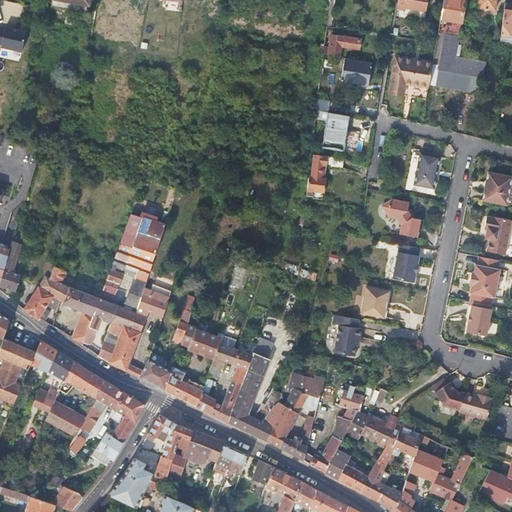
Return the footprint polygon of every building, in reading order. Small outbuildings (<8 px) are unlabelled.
[(330,0),(327,27),(332,27),(335,1),(336,1),(338,0),(337,0),(350,0),(352,2),(353,2),(363,4),(363,0),(330,0)] [(426,11),(428,0),(401,0),(400,9),(407,10),(407,8),(426,11)] [(466,0),(443,0),(438,32),(446,33),(437,87),(469,92),(484,84),(486,66),(455,60),(466,0)] [(478,0),(477,7),(494,10),(495,0),(478,0)] [(511,34),(511,4),(505,3),(501,35),(511,37),(511,34)] [(27,32),(0,25),(0,44),(2,45),(1,48),(22,53),(27,32)] [(332,35),(330,48),(329,56),(340,57),(342,47),(359,49),(360,39),(332,35)] [(406,83),(429,87),(433,64),(433,62),(397,56),(390,93),(403,95),(406,83)] [(372,66),(354,63),(351,83),(368,86),(372,66)] [(344,149),(348,121),(327,118),(322,146),(344,149)] [(421,153),(415,185),(435,189),(441,157),(421,153)] [(310,176),(308,176),(306,194),(312,195),(313,190),(322,191),(322,190),(325,188),(325,186),(325,183),(324,181),(324,178),(321,177),(323,165),(341,168),(342,159),(313,154),(310,176)] [(511,187),(511,188),(511,184),(511,177),(489,173),(487,181),(484,184),(483,191),(485,194),(483,202),(508,207),(510,197),(511,196),(511,187)] [(179,189),(173,187),(165,211),(166,212),(171,213),(179,189)] [(0,280),(2,281),(10,251),(0,247),(0,204),(2,196),(0,195),(0,280)] [(410,204),(391,200),(391,202),(382,207),(388,214),(388,217),(398,218),(402,225),(401,235),(417,239),(420,222),(415,220),(415,217),(411,211),(409,211),(410,204)] [(162,224),(132,214),(103,291),(100,299),(111,303),(118,306),(136,313),(148,286),(149,283),(148,283),(171,213),(166,212),(162,224)] [(491,236),(490,241),(488,253),(506,257),(511,225),(511,221),(495,218),(495,220),(488,219),(485,230),(487,231),(487,235),(491,236)] [(18,239),(14,238),(10,251),(2,281),(1,286),(16,291),(22,275),(19,274),(14,272),(14,270),(22,244),(17,242),(18,239)] [(420,249),(400,245),(393,279),(415,283),(419,257),(419,256),(420,249)] [(501,262),(480,258),(478,267),(476,266),(475,273),(473,273),(470,287),(472,287),(471,294),(472,295),(471,303),(492,307),(493,299),(496,299),(497,290),(500,289),(501,283),(499,280),(501,271),(499,271),(501,262)] [(57,263),(56,262),(51,260),(44,275),(46,276),(49,278),(55,268),(57,263)] [(66,268),(60,264),(57,263),(55,268),(64,273),(66,268)] [(235,264),(229,286),(243,290),(249,268),(235,264)] [(46,276),(39,287),(53,297),(60,302),(63,304),(63,305),(84,312),(94,315),(100,299),(103,291),(97,289),(94,296),(60,284),(64,273),(55,268),(49,278),(46,276)] [(171,295),(148,286),(136,313),(118,306),(111,323),(108,332),(120,337),(116,347),(104,342),(98,355),(98,356),(110,362),(110,363),(133,374),(136,367),(129,364),(147,317),(144,316),(147,310),(163,316),(171,295)] [(384,317),(390,291),(367,286),(362,313),(384,317)] [(39,287),(24,310),(39,320),(40,318),(46,309),(48,306),(53,297),(39,287)] [(188,325),(195,298),(187,295),(177,322),(179,322),(188,325)] [(53,297),(48,306),(58,312),(60,302),(53,297)] [(111,303),(100,299),(94,315),(83,342),(90,347),(101,318),(104,320),(111,323),(118,306),(111,303)] [(492,307),(471,303),(470,307),(494,312),(494,308),(492,307)] [(494,312),(470,307),(468,317),(471,318),(470,323),(471,324),(469,334),(489,338),(494,312)] [(50,311),(46,309),(40,318),(44,320),(50,311)] [(83,342),(94,315),(84,312),(79,323),(73,339),(82,345),(83,342)] [(11,320),(0,313),(0,336),(4,339),(11,320)] [(360,321),(335,316),(333,322),(340,324),(334,352),(355,356),(357,345),(358,338),(360,339),(362,328),(359,328),(360,321)] [(188,325),(179,322),(173,340),(181,343),(188,325)] [(214,335),(188,325),(181,343),(189,346),(188,349),(215,358),(221,343),(223,338),(214,335)] [(255,349),(270,354),(274,340),(259,336),(255,349)] [(0,398),(15,404),(23,386),(15,383),(23,366),(30,369),(32,364),(37,353),(4,339),(4,340),(0,351),(0,356),(6,359),(0,373),(0,398)] [(215,402),(210,413),(228,422),(247,370),(252,355),(236,349),(239,342),(232,339),(229,346),(221,343),(215,358),(212,364),(222,368),(225,369),(227,362),(238,366),(221,405),(215,402)] [(49,371),(58,351),(42,341),(37,353),(32,364),(49,371)] [(168,357),(175,360),(179,350),(172,347),(168,357)] [(65,381),(75,362),(58,351),(49,371),(49,373),(58,377),(65,381)] [(247,370),(228,422),(266,441),(273,428),(262,422),(276,405),(279,400),(282,395),(275,392),(265,406),(261,403),(255,418),(248,415),(269,358),(253,352),(252,355),(247,370)] [(143,371),(140,377),(164,390),(171,371),(149,360),(143,371)] [(77,382),(83,368),(75,362),(65,381),(65,383),(67,384),(68,382),(74,386),(77,382)] [(217,379),(222,368),(212,364),(208,375),(212,377),(217,379)] [(136,367),(133,374),(140,377),(143,371),(136,367)] [(171,371),(164,390),(196,406),(202,392),(206,381),(202,379),(198,389),(183,381),(185,378),(183,377),(185,373),(173,367),(171,371)] [(55,403),(47,420),(76,436),(77,436),(81,429),(92,407),(105,381),(83,368),(77,382),(74,386),(92,395),(90,400),(90,401),(87,406),(84,405),(79,415),(61,406),(55,403)] [(293,388),(284,405),(299,414),(304,405),(310,395),(319,399),(324,383),(293,372),(289,385),(293,388)] [(62,388),(65,383),(65,381),(58,377),(54,384),(62,388)] [(444,385),(440,379),(428,387),(440,406),(458,411),(462,394),(451,391),(446,383),(444,385)] [(206,381),(202,392),(208,395),(209,393),(207,392),(209,388),(215,390),(216,382),(211,380),(210,382),(206,380),(206,381)] [(107,405),(118,388),(105,381),(92,407),(97,409),(101,402),(107,405)] [(344,390),(324,383),(319,399),(318,404),(323,405),(324,402),(324,401),(348,409),(348,410),(343,418),(350,421),(356,413),(356,411),(359,412),(364,397),(354,393),(353,392),(355,388),(346,384),(344,390)] [(50,394),(58,398),(61,391),(62,388),(54,384),(50,394)] [(113,436),(123,443),(144,408),(143,404),(118,388),(107,405),(125,416),(113,436)] [(31,413),(47,420),(55,403),(58,398),(50,394),(41,389),(31,413)] [(58,398),(55,403),(61,406),(67,394),(61,391),(58,398)] [(202,392),(196,406),(210,413),(215,402),(215,399),(214,399),(208,395),(202,392)] [(463,392),(462,394),(458,411),(486,420),(491,401),(490,400),(490,397),(483,395),(482,398),(478,397),(463,392)] [(310,395),(304,405),(316,411),(318,404),(319,399),(310,395)] [(273,428),(266,441),(280,448),(285,438),(299,414),(284,405),(281,412),(278,410),(279,408),(276,405),(262,422),(273,428)] [(89,433),(102,412),(97,409),(92,407),(81,429),(89,433)] [(368,418),(356,413),(350,421),(364,426),(368,418)] [(315,416),(306,414),(300,438),(305,440),(304,442),(308,443),(315,416)] [(385,424),(368,418),(364,426),(360,433),(385,444),(396,418),(397,417),(390,415),(385,424)] [(160,416),(149,434),(165,442),(169,435),(171,435),(177,425),(160,416)] [(412,424),(396,418),(385,444),(374,467),(369,476),(361,493),(378,502),(386,484),(379,480),(383,470),(382,470),(390,453),(393,448),(400,451),(403,452),(409,434),(410,430),(412,424)] [(314,457),(309,464),(324,472),(335,449),(341,437),(349,424),(336,421),(333,436),(332,436),(321,458),(319,456),(317,459),(314,457)] [(364,426),(350,421),(349,424),(341,437),(355,444),(360,433),(364,426)] [(177,425),(171,435),(163,457),(173,460),(175,455),(178,447),(186,450),(193,430),(177,425)] [(225,443),(193,430),(186,450),(184,456),(196,461),(198,456),(201,457),(203,456),(205,453),(218,459),(224,445),(225,443)] [(96,449),(113,460),(123,443),(113,436),(107,432),(96,449)] [(419,438),(409,434),(403,452),(414,456),(417,449),(418,443),(418,441),(419,438)] [(429,438),(419,434),(419,438),(418,441),(418,443),(425,446),(429,438)] [(285,438),(280,448),(303,460),(305,452),(308,443),(304,442),(305,440),(300,438),(297,437),(296,439),(294,438),(293,441),(285,438)] [(145,439),(142,447),(153,450),(156,442),(145,439)] [(236,450),(224,445),(218,459),(216,464),(223,467),(221,474),(225,476),(236,450)] [(397,456),(400,451),(393,448),(390,453),(397,456)] [(113,460),(96,449),(90,457),(107,467),(113,460)] [(335,449),(324,472),(325,473),(337,479),(345,464),(349,456),(335,449)] [(417,449),(414,456),(409,471),(434,480),(437,472),(442,459),(417,449)] [(248,456),(236,450),(225,476),(230,478),(234,471),(241,474),(248,456)] [(305,452),(303,460),(309,464),(314,457),(305,452)] [(462,453),(450,478),(437,472),(434,480),(429,491),(451,500),(472,457),(462,453)] [(175,455),(173,460),(168,474),(176,477),(178,474),(180,475),(185,459),(175,455)] [(173,460),(163,457),(162,456),(157,469),(155,475),(166,481),(168,474),(173,460)] [(111,497),(143,511),(195,511),(197,509),(196,509),(162,493),(148,486),(154,475),(151,473),(148,472),(147,471),(144,470),(146,465),(146,464),(135,459),(125,475),(115,486),(108,495),(111,497)] [(273,467),(260,461),(254,479),(257,481),(257,483),(260,484),(261,482),(267,484),(273,467)] [(502,474),(489,469),(482,484),(478,491),(511,505),(511,461),(508,477),(502,474)] [(345,464),(337,479),(361,493),(369,476),(345,464)] [(273,467),(267,484),(263,496),(266,497),(270,489),(284,496),(278,511),(292,511),(295,502),(301,481),(273,467)] [(379,480),(386,484),(390,473),(383,470),(379,480)] [(55,486),(60,487),(63,480),(55,475),(49,486),(55,486)] [(154,475),(148,486),(162,493),(166,481),(155,475),(154,475)] [(386,484),(378,502),(391,511),(393,511),(406,478),(407,476),(404,475),(403,476),(400,475),(399,478),(398,478),(394,486),(393,486),(392,488),(386,484)] [(406,478),(393,511),(414,511),(410,508),(410,507),(413,501),(410,499),(415,486),(408,483),(409,479),(406,478)] [(317,490),(301,481),(295,502),(310,510),(311,508),(317,490)] [(56,504),(65,487),(60,487),(55,486),(47,501),(56,504)] [(57,504),(72,509),(83,497),(80,493),(79,492),(65,487),(56,504),(57,504)] [(25,511),(54,511),(57,504),(56,504),(47,501),(42,499),(13,490),(5,488),(3,494),(29,503),(25,511)] [(346,511),(348,506),(317,490),(311,508),(322,511),(346,511)] [(434,502),(426,499),(422,507),(430,511),(434,502)] [(462,511),(465,506),(451,500),(449,505),(445,511),(462,511)]
